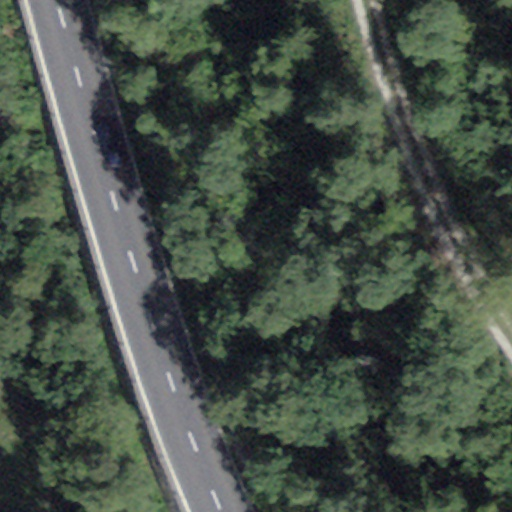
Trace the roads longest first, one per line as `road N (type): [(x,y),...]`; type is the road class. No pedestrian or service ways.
road 1 (secondary): [(58,0),(144,296),(222,511)]
road 2 (track): [(511,341),(446,254),(364,0)]
